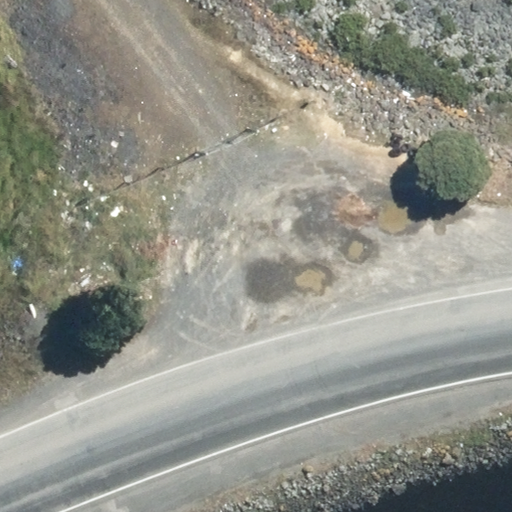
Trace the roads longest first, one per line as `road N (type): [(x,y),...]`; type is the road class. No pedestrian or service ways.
road 1 (unclassified): [(511,321),(372,351),(133,437),(0,496)]
road 2 (track): [(372,351),(107,0)]
